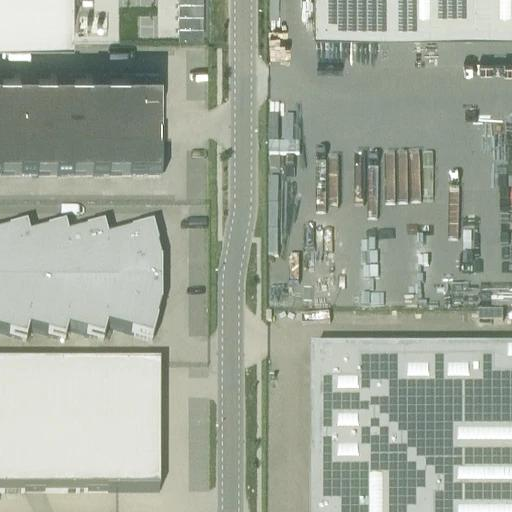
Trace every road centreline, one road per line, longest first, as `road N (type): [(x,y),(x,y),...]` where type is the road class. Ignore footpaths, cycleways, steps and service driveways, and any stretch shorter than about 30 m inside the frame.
road 1 (unclassified): [(229,511),(228,293),(242,215),(241,0)]
road 2 (unknown): [(242,77),(511,79)]
